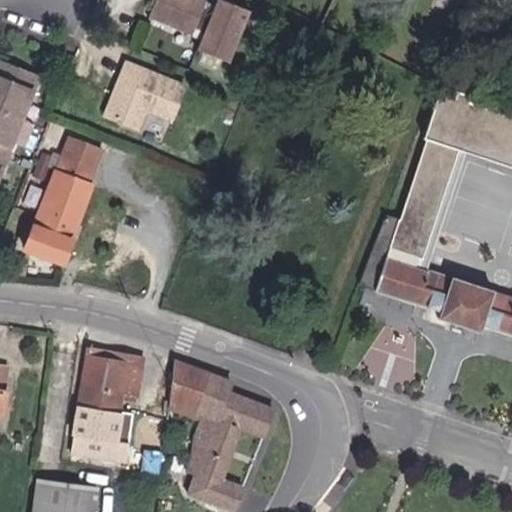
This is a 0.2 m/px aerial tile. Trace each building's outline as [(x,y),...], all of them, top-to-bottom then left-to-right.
[(229,62),(249,11),(219,0),(215,0),(211,13),(202,9),(204,2),(198,0),(155,0),(147,20),(191,37),(193,32),(202,36),(197,50),(229,62)] [(185,85),(127,62),(120,79),(125,81),(121,91),(114,94),(106,115),(141,129),(148,111),(172,120),(185,85)] [(0,171),(37,78),(0,63),(0,171)] [(507,109),(440,85),(430,114),(497,137),(507,109)] [(430,114),(426,127),(460,139),(457,149),(511,167),(511,110),(507,109),(497,137),(430,114)] [(460,139),(426,127),(422,137),(425,139),(399,220),(385,215),(359,284),(440,310),(437,318),(480,332),(482,323),(511,333),(511,298),(492,292),(493,289),(451,276),(450,279),(414,267),(416,257),(422,259),(457,149),(460,139)] [(68,138),(29,236),(24,248),(63,263),(92,185),(89,183),(101,150),(68,138)] [(17,246),(24,248),(29,236),(23,233),(17,246)] [(89,347),(87,356),(134,364),(140,372),(143,358),(89,347)] [(136,401),(140,372),(134,364),(87,356),(72,447),(114,453),(118,435),(115,435),(121,398),(136,401)] [(204,413),(202,418),(195,438),(193,455),(186,472),(196,475),(189,493),(235,510),(243,489),(222,480),(242,427),(264,436),(274,411),(253,402),(227,393),(231,382),(175,361),(170,400),(204,413)] [(170,400),(170,406),(202,418),(204,413),(170,400)] [(90,511),(94,488),(39,479),(34,511),(90,511)] [(95,511),(99,488),(94,488),(90,511),(95,511)]
